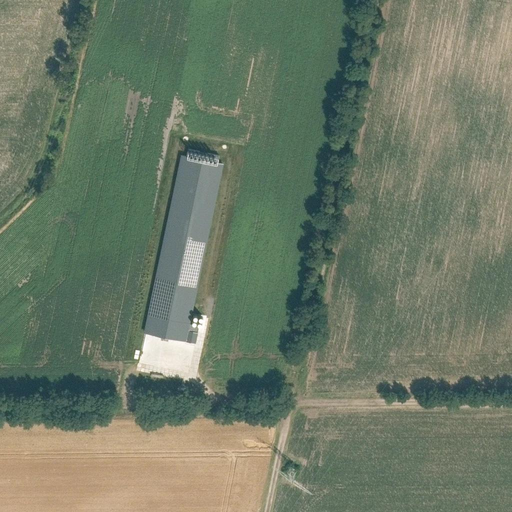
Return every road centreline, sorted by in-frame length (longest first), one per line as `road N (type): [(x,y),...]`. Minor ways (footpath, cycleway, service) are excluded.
road 1 (track): [(265,511),(367,0)]
road 2 (track): [(287,395),(0,400)]
road 3 (track): [(511,399),(286,403)]
